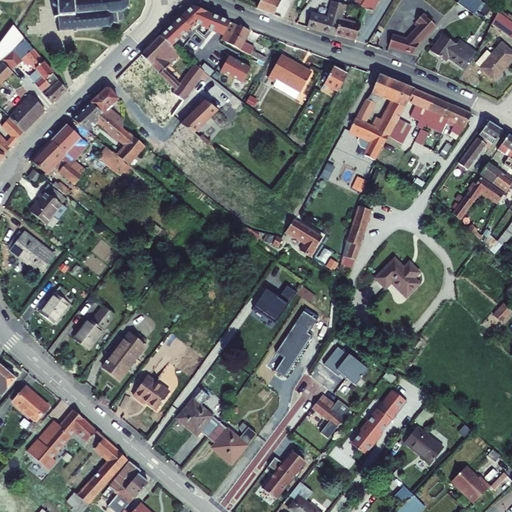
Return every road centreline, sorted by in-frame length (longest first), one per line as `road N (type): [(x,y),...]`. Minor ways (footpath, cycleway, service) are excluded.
road 1 (residential): [(499,117),(205,0)]
road 2 (residential): [(0,330),(210,511)]
road 3 (residential): [(0,177),(164,0)]
road 4 (residential): [(222,511),(315,387),(304,378)]
